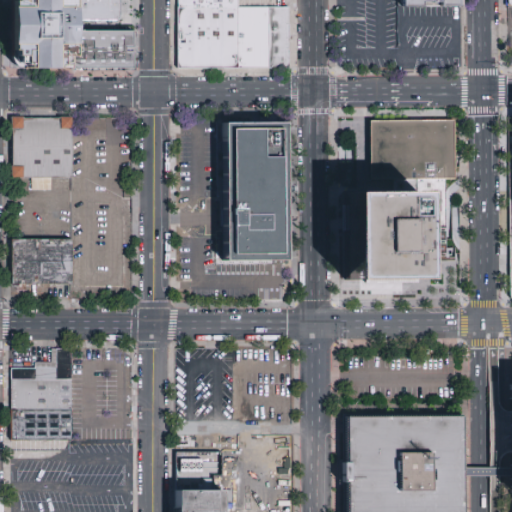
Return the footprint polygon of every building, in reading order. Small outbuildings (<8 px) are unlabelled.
[(54,69),(30,69),(24,69),(17,63),(13,58),(10,50),(10,45),(10,0),(72,0),(74,67),(54,69)] [(121,0),(121,22),(73,22),(72,0),(121,0)] [(180,9),(179,0),(240,0),(240,8),(180,9)] [(180,69),(180,9),(240,8),(241,69),(180,69)] [(241,69),(240,8),(289,8),(290,68),(241,69)] [(131,66),(75,66),(75,30),(131,30),(131,66)] [(74,177),(74,179),(63,179),(52,179),(53,191),(31,191),(32,180),(12,180),(12,178),(12,120),(62,119),(72,119),(74,177)] [(442,260),(418,260),(418,280),(347,281),(346,193),(369,193),(369,182),(369,123),(454,122),(455,180),(441,180),(442,260)] [(224,263),(223,125),(285,125),(286,262),(224,263)] [(64,287),(13,288),(12,242),(64,241),(73,241),(74,287),(64,287)] [(72,360),(72,382),(64,382),(12,381),(12,369),(36,369),(36,364),(52,364),(52,360),(52,350),(64,350),(72,351),(72,360)] [(233,370),(234,420),(234,423),(186,423),(177,423),(177,420),(176,381),(186,381),(198,381),(198,371),(206,371),(206,381),(222,381),(222,370),(233,370)] [(511,511),(511,379),(503,396),(511,441),(511,511)] [(73,389),(73,412),(65,412),(11,411),(12,381),(64,382),(72,382),(73,389)] [(11,438),(72,439),(73,412),(65,412),(11,411),(11,438)] [(343,511),(343,417),(461,417),(461,418),(461,472),(461,511),(343,511)] [(227,481),(227,492),(187,492),(177,492),(177,481),(176,452),(186,452),(227,452),(227,481)] [(177,492),(177,511),(227,511),(227,492),(177,492)]
